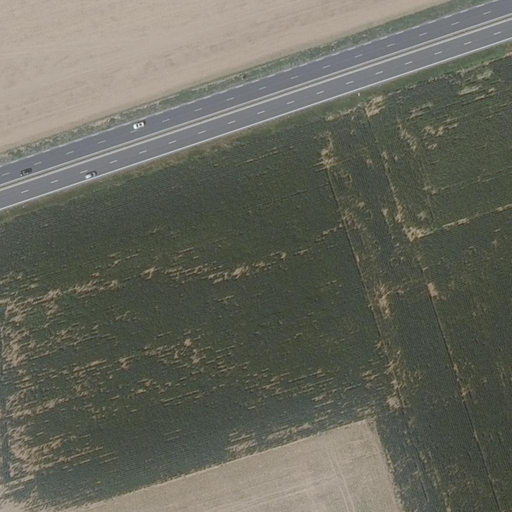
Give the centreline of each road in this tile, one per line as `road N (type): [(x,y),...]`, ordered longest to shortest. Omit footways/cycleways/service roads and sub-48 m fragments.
road 1 (trunk): [(511,4),(0,175)]
road 2 (trunk): [(0,199),(511,28)]
